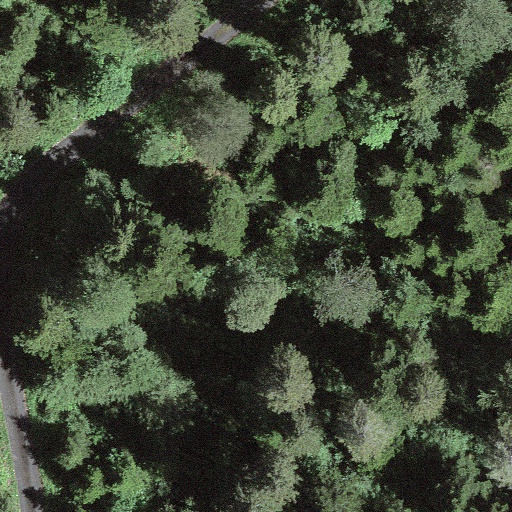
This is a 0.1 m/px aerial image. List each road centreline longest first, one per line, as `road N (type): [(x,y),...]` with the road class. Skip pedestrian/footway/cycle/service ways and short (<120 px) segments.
road 1 (track): [(0,251),(16,209),(48,168),(264,0)]
road 2 (track): [(32,511),(0,353)]
